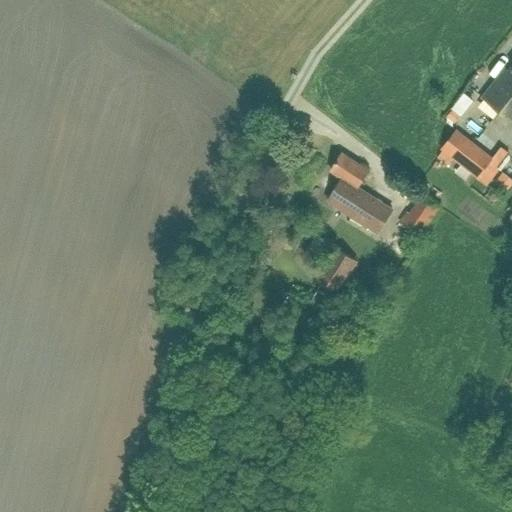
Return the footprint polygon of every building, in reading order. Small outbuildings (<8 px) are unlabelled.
[(511,65),(507,71),(503,68),(481,96),(511,120),(511,65)] [(452,109),(446,117),(453,123),(459,115),(452,109)] [(449,164),(453,159),(462,166),(458,173),(471,183),(476,177),(478,175),(487,181),(509,154),(500,148),(492,157),(456,130),(441,150),(443,151),(439,157),(449,164)] [(377,232),(392,208),(358,187),(368,170),(341,153),(330,171),(341,178),(327,201),(377,232)] [(511,179),(502,171),(495,180),(506,189),(511,181),(511,179)] [(419,236),(439,206),(420,193),(400,222),(419,236)] [(327,241),(316,234),(303,253),(315,260),(327,241)] [(357,260),(336,247),(319,272),(341,286),(357,260)]
